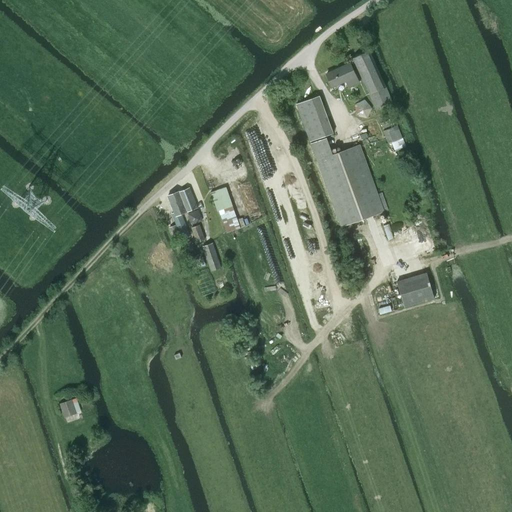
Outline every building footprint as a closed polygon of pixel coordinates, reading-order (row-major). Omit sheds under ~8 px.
[(370,50),(353,58),(375,109),(392,101),(370,50)] [(332,87),(345,81),(348,88),(359,83),(356,76),(350,63),(326,73),(332,87)] [(333,133),(319,95),(296,104),(310,142),(333,133)] [(364,100),(354,104),(355,115),(366,118),(372,108),(364,100)] [(382,129),(393,124),(391,117),(380,122),(382,129)] [(388,144),(394,142),(402,138),(397,125),(383,130),(388,144)] [(384,211),(388,210),(384,199),(380,201),(359,144),(332,154),(326,137),(310,143),(341,227),(384,211)] [(406,145),(405,143),(403,138),(402,138),(394,142),(396,149),(406,145)] [(167,195),(172,208),(174,212),(171,213),(176,225),(169,227),(173,237),(180,235),(182,239),(190,236),(181,215),(187,212),(198,208),(189,187),(179,191),(178,191),(167,195)] [(211,192),(216,208),(217,211),(219,211),(227,232),(240,228),(233,208),(226,187),(211,192)] [(199,224),(191,228),(197,243),(205,239),(199,224)] [(212,243),(202,246),(211,271),(221,268),(212,243)] [(206,265),(203,257),(189,262),(192,270),(206,265)] [(404,307),(434,299),(426,272),(396,281),(404,307)] [(60,404),(64,416),(75,413),(71,400),(60,404)]
